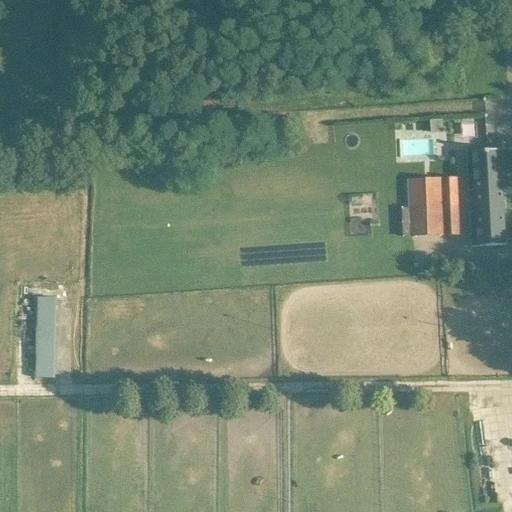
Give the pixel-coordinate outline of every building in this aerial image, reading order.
[(443,133),(443,120),(431,121),(431,134),(443,133)] [(476,151),(467,152),(469,191),(478,191),(478,198),(479,213),(470,213),(472,247),(481,247),(486,247),(505,245),(500,150),(480,151),(476,151)] [(410,180),(411,208),(459,206),(458,178),(410,180)] [(412,247),(365,250),(367,276),(413,273),(431,272),(430,246),(412,247)] [(40,297),(37,377),(59,378),(61,297),(40,297)]
